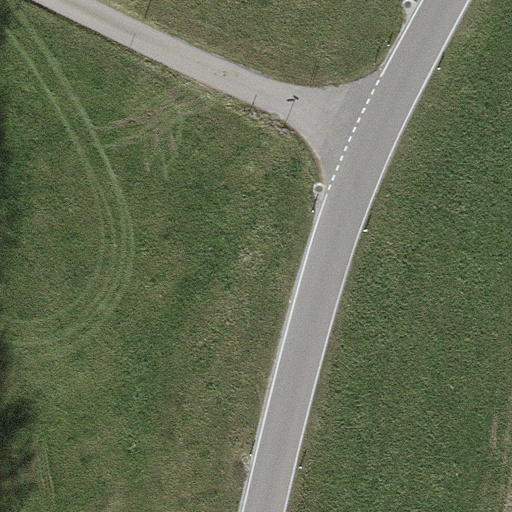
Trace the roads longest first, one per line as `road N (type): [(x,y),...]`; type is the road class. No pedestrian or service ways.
road 1 (residential): [(448,0),(372,143),(311,317),(265,511)]
road 2 (track): [(67,0),(372,143)]
